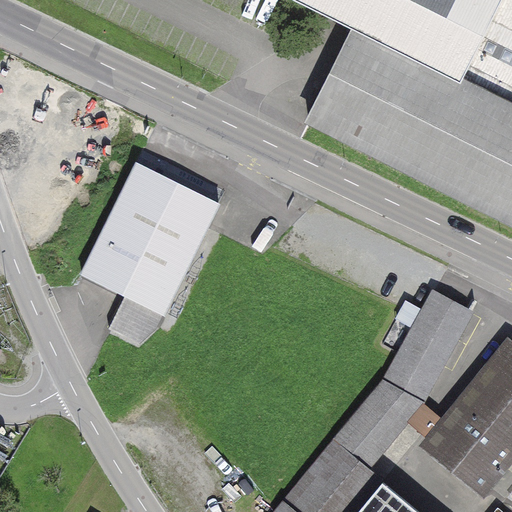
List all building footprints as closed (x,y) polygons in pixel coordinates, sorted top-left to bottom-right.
[(308,0),(466,77),(503,0),(308,0)] [(511,2),(507,0),(503,0),(466,77),(511,98),(511,2)] [(511,108),(344,28),(298,123),(511,227),(511,108)] [(239,209),(150,165),(94,278),(183,322),(239,209)] [(434,293),(386,382),(337,443),(368,469),(423,402),(473,313),(434,293)] [(402,317),(415,323),(423,307),(410,301),(402,317)] [(511,460),(511,341),(494,362),(504,371),(435,456),(483,495),(511,460)] [(368,469),(337,443),(278,511),(360,511),(385,482),(368,469)] [(421,511),(385,482),(360,511),(421,511)]
